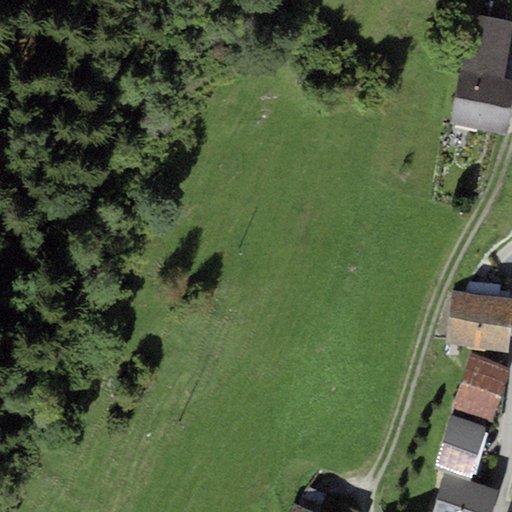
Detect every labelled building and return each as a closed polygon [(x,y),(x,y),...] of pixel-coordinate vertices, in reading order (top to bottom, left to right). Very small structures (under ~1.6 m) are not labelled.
[(511,22),(471,14),(450,123),(507,134),(511,110),(511,81),(504,80),(511,39),(511,22)] [(508,353),(511,316),(511,298),(452,293),(446,347),(508,353)] [(510,368),(472,354),(452,407),(491,421),(510,368)] [(470,476),(483,427),(451,418),(437,467),(470,476)] [(491,511),(498,492),(446,473),(432,511),(491,511)] [(321,511),(360,511),(326,499),(321,511)]
